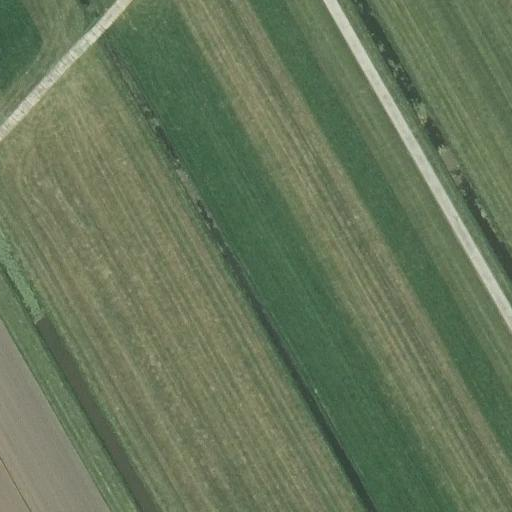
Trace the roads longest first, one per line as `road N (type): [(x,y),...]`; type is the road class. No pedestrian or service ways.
road 1 (track): [(329,0),(511,322)]
road 2 (track): [(121,0),(0,133)]
